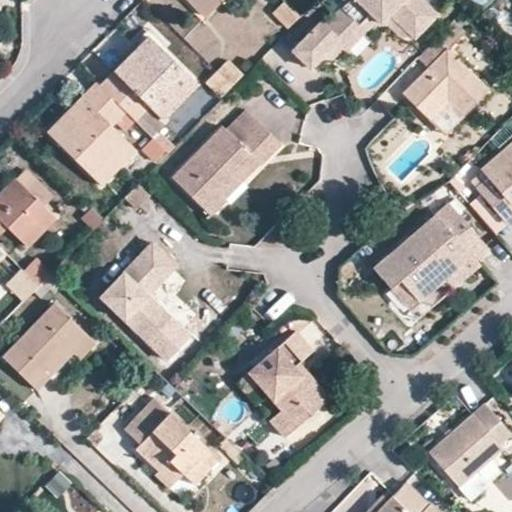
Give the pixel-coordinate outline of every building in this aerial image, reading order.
[(193,0),(195,2),(193,5),(206,17),(222,0),(193,0)] [(311,65),(321,54),(340,35),(343,38),(371,12),(390,12),(415,37),(437,14),(422,0),(347,0),(326,23),(321,20),(294,48),(311,65)] [(298,14),(286,4),(275,14),(286,26),(298,14)] [(340,35),(321,54),(343,54),(379,19),(397,36),(415,37),(390,12),(371,12),(343,38),(340,35)] [(100,86),(134,120),(148,106),(162,119),(197,84),(148,37),(132,52),(139,60),(121,79),(114,72),(100,86)] [(444,102),(461,117),(486,91),(445,51),(401,95),(426,121),(444,102)] [(139,60),(132,52),(114,72),(121,79),(139,60)] [(216,70),(231,85),(242,74),(227,59),(216,70)] [(219,96),(231,85),(216,70),(204,81),(219,96)] [(165,151),(154,140),(134,120),(100,86),(97,82),(83,97),(90,104),(72,122),(65,115),(48,133),(100,184),(135,149),(138,152),(140,150),(154,162),(165,151)] [(83,97),(65,115),(72,122),(90,104),(83,97)] [(442,137),(461,117),(444,102),(426,121),(442,137)] [(228,129),(247,110),(243,105),(223,125),(228,129)] [(283,145),(247,110),(228,129),(223,125),(173,175),(212,214),(226,198),(219,192),(253,157),(261,164),(263,167),(283,145)] [(167,153),(174,147),(160,134),(154,140),(165,151),(167,153)] [(511,205),(511,204),(511,202),(511,144),(480,171),(488,180),(476,190),(507,227),(511,223),(511,205)] [(226,198),(261,164),(253,157),(219,192),(226,198)] [(27,169),(16,179),(42,205),(53,194),(27,169)] [(16,179),(0,195),(0,232),(6,227),(28,247),(56,218),(42,205),(16,179)] [(445,204),(371,271),(390,292),(399,283),(417,304),(452,273),(460,281),(477,266),(473,262),(486,250),(482,246),(445,204)] [(148,344),(166,326),(141,302),(145,297),(141,293),(153,280),(157,284),(175,267),(151,243),(100,298),(148,344)] [(33,291),(38,286),(21,269),(5,284),(22,301),(33,291)] [(62,284),(51,273),(38,286),(33,291),(39,298),(47,290),(53,294),(62,284)] [(145,297),(157,284),(153,280),(141,293),(145,297)] [(417,304),(399,283),(390,292),(408,312),(417,304)] [(141,302),(166,326),(170,320),(145,297),(141,302)] [(37,391),(54,374),(49,370),(85,334),(53,304),(2,357),(37,391)] [(49,370),(54,374),(74,354),(81,360),(95,343),(85,334),(49,370)] [(269,389),(303,358),(297,352),(263,383),(269,389)] [(338,397),(303,358),(269,389),(263,383),(252,370),(233,387),(275,434),(294,416),(310,402),(320,413),(338,397)] [(193,464),(205,475),(219,460),(153,397),(128,424),(144,440),(139,445),(135,449),(150,464),(161,453),(183,474),(193,464)] [(510,433),(485,404),(431,452),(461,486),(505,447),(501,442),(510,433)] [(304,427),(294,416),(275,434),(285,444),(304,427)] [(144,440),(128,424),(123,429),(139,445),(144,440)] [(246,459),(225,439),(220,445),(240,464),(246,459)] [(173,484),(183,474),(161,453),(150,464),(173,484)] [(195,484),(205,475),(193,464),(183,474),(195,484)] [(70,479),(58,467),(45,481),(57,493),(70,479)] [(432,511),(404,484),(387,501),(375,511),(432,511)] [(375,511),(387,501),(381,495),(364,511),(375,511)]
